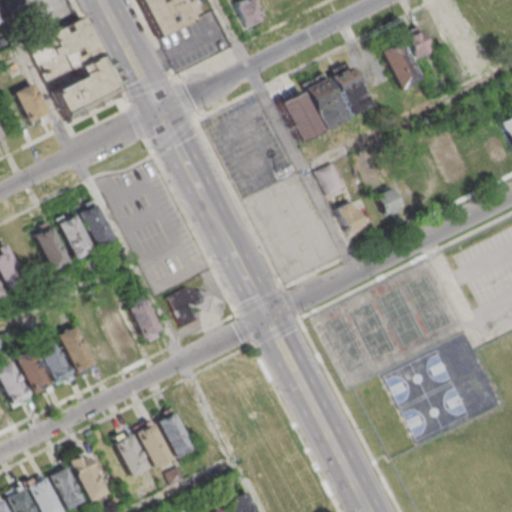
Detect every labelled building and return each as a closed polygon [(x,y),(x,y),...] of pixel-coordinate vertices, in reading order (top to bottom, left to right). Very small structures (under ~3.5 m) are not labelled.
[(136,0),(157,38),(193,20),(191,16),(194,14),(188,1),(184,4),(181,0),(136,0)] [(238,0),(230,4),(243,28),(261,19),(250,0),(238,0)] [(440,13),(451,34),(467,26),(457,5),(440,13)] [(432,44),(448,37),(438,16),(422,24),(432,44)] [(97,55),(73,67),(43,82),(26,48),(32,45),(30,44),(47,36),(46,33),(78,17),(97,55)] [(397,34),(410,58),(427,50),(414,25),(397,34)] [(392,89),(414,80),(397,39),(376,47),(392,89)] [(47,93),(61,119),(67,116),(68,118),(77,113),(76,111),(84,107),(85,110),(94,105),(93,103),(100,99),(102,102),(112,96),(111,94),(115,91),(112,87),(116,85),(101,57),(98,58),(97,55),(73,67),(78,77),(47,93)] [(43,112),(29,82),(9,91),(23,122),(43,112)] [(275,104),(296,144),(318,132),(297,92),(275,104)] [(482,140),(491,160),(511,151),(511,119),(496,126),(499,133),(482,140)] [(425,137),(445,184),(470,173),(449,127),(425,137)] [(369,194),(378,215),(415,199),(406,178),(369,194)] [(360,227),(349,200),(331,207),(342,234),(360,227)] [(108,239),(90,202),(72,211),(90,247),(108,239)] [(67,259),(85,252),(71,213),(52,220),(67,259)] [(63,263),(45,224),(27,233),(45,271),(63,263)] [(0,242),(0,285),(16,279),(2,242),(0,242)] [(162,295),(183,285),(208,291),(202,309),(187,305),(194,317),(177,325),(162,295)] [(120,303),(140,342),(158,333),(138,294),(120,303)] [(101,317),(118,345),(134,335),(116,307),(101,317)] [(110,355),(94,316),(76,324),(92,363),(110,355)] [(69,325),(51,334),(71,373),(89,363),(69,325)] [(50,381),(66,372),(46,337),(30,346),(50,381)] [(10,355),(27,394),(45,387),(28,347),(10,355)] [(0,362),(0,392),(8,408),(25,399),(6,360),(0,362)] [(152,423),(169,415),(188,451),(171,460),(152,423)] [(130,435),(148,425),(166,461),(149,470),(130,435)] [(109,445),(126,436),(144,471),(127,479),(109,445)] [(63,460),(80,451),(101,491),(84,500),(63,460)] [(43,475),(61,466),(78,499),(61,508),(43,475)] [(35,511),(21,486),(39,476),(57,511),(55,511),(35,511)] [(8,511),(0,497),(18,488),(30,511),(8,511)] [(225,511),(221,503),(241,494),(250,511),(225,511)]
